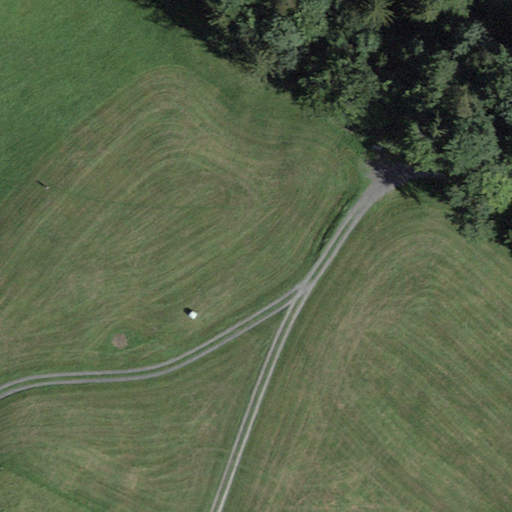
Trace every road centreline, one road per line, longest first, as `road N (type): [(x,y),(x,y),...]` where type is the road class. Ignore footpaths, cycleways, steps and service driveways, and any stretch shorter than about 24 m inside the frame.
road 1 (track): [(217,511),(308,284),(378,185),(405,170),(425,170),(511,186)]
road 2 (track): [(308,284),(157,369),(55,377),(0,391)]
